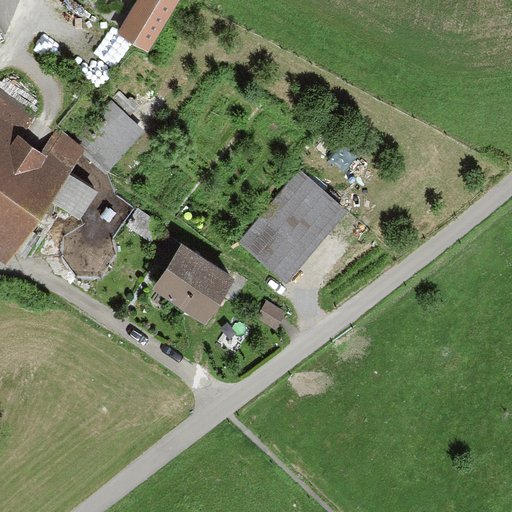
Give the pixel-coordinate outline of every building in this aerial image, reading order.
[(174,0),(134,0),(119,26),(148,44),(174,0)] [(0,85),(0,250),(5,255),(49,193),(77,213),(99,184),(70,163),(84,142),(58,123),(45,141),(32,132),(43,116),(0,85)] [(301,167),(239,237),(283,276),(345,206),(301,167)] [(232,268),(181,235),(152,280),(203,313),(232,268)] [(266,299),(257,316),(276,327),(285,310),(266,299)]
